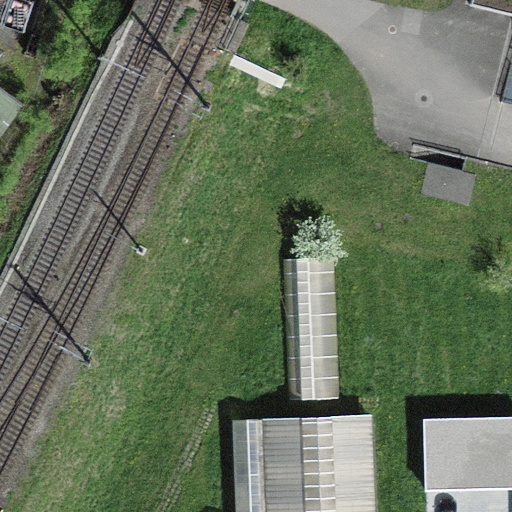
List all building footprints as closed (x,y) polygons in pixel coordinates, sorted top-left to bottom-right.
[(511,0),(474,0),(473,7),(503,15),(511,17),(511,0)] [(511,22),(472,171),(472,181),(470,189),(511,199),(511,22)] [(0,123),(9,111),(0,104),(0,123)] [(427,170),(420,199),(464,210),(470,189),(472,181),(463,179),(427,170)] [(327,276),(285,277),(290,433),(332,432),(327,276)] [(511,416),(424,419),(426,489),(511,487),(511,416)] [(365,511),(363,431),(332,432),(290,433),(248,434),(250,511),(365,511)]
